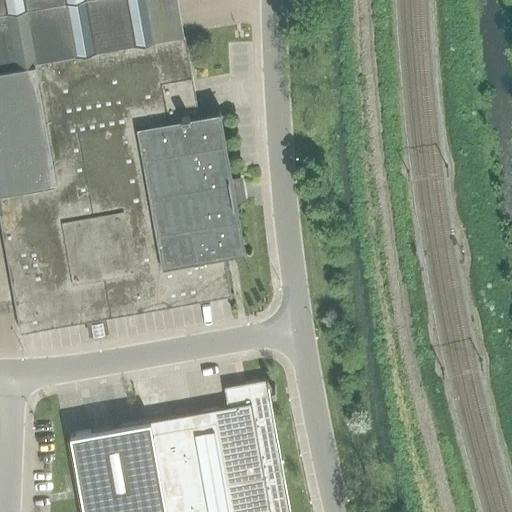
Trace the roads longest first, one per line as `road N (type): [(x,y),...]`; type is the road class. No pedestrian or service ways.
road 1 (unclassified): [(300,329),(273,0)]
road 2 (unclassified): [(12,373),(300,329)]
road 3 (unclassified): [(335,511),(300,329)]
road 4 (unclassified): [(7,511),(12,373)]
